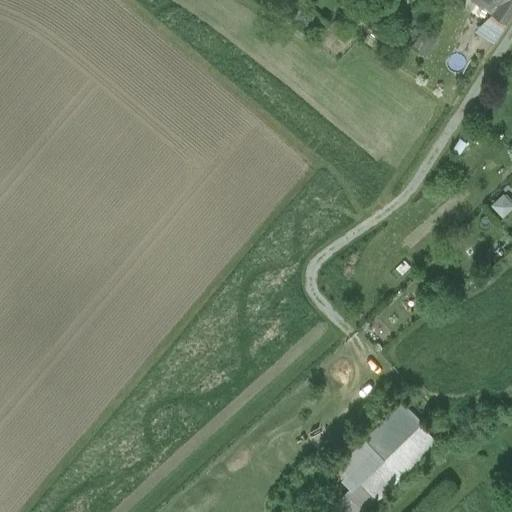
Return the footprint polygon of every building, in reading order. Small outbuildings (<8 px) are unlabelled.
[(511,13),(511,0),(471,0),(484,9),(478,18),(493,24),(487,40),(493,43),(511,13)] [(493,24),(478,18),(468,14),(452,51),(478,62),(487,40),(493,24)] [(411,48),(424,57),(435,39),(423,31),(411,48)] [(467,142),(459,137),(452,149),(459,154),(467,142)] [(511,208),(511,202),(503,193),(491,205),(503,218),(511,208)] [(341,511),(364,511),(438,443),(401,404),(337,464),(347,474),(341,480),(349,489),(334,504),(341,511)]
